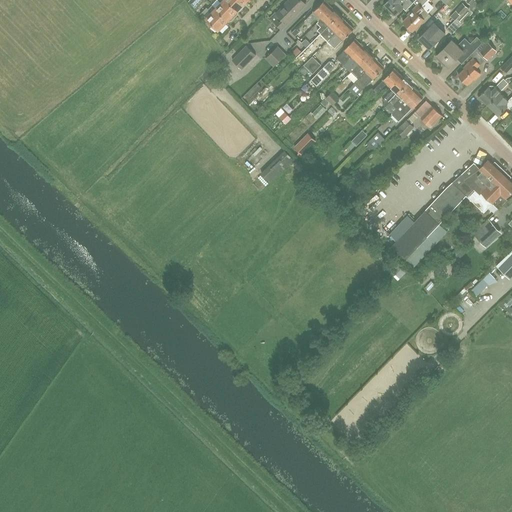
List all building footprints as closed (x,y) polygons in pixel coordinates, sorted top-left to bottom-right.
[(202,0),(201,0),(195,0),(191,4),(195,8),(202,0)] [(233,15),(237,11),(225,0),(217,0),(220,3),(215,9),(227,21),(228,20),(229,21),(231,21),(234,18),(234,16),(233,15)] [(225,0),(237,11),(237,10),(239,12),(244,7),(242,5),(246,1),(244,0),(225,0)] [(276,24),(281,29),(306,5),(301,0),(289,0),(277,13),(275,12),(269,19),(274,25),(276,24)] [(318,21),(332,8),(324,0),(305,19),(309,23),(315,18),(318,21)] [(406,10),(414,2),(415,0),(388,0),(384,4),(395,15),(403,7),(406,10)] [(415,0),(414,2),(414,3),(417,5),(407,15),(409,16),(403,22),(412,31),(428,15),(427,13),(421,7),(424,3),(423,2),(425,0),(428,0),(430,1),(431,0),(415,0)] [(454,20),(446,29),(452,35),(473,13),(467,8),(462,3),(455,11),(456,11),(460,15),(454,20)] [(215,9),(212,5),(208,9),(211,13),(206,19),(218,31),(227,21),(215,9)] [(320,34),(339,15),(332,8),(318,21),(318,22),(316,23),(320,27),(317,30),(320,34)] [(327,41),(346,22),(339,15),(320,34),(327,41)] [(346,22),(327,41),(335,34),(338,37),(331,44),(334,48),(353,29),(346,22)] [(419,38),(430,49),(438,41),(438,40),(445,33),(434,23),(427,30),(419,38)] [(463,51),(452,40),(435,57),(442,64),(443,62),(448,67),(456,59),(462,64),(482,43),(477,37),(463,51)] [(344,65),(362,46),(355,39),(336,58),(344,65)] [(232,48),(237,53),(244,47),(238,41),(232,48)] [(479,52),(487,61),(497,51),(488,43),(479,52)] [(232,60),(242,70),(256,55),(246,45),(232,60)] [(265,58),(273,67),(286,55),(278,46),(265,58)] [(351,72),(369,53),(362,46),(344,65),(347,68),(339,77),(343,80),(351,72)] [(366,71),(376,60),(369,53),(351,72),(358,79),(366,71)] [(506,73),(511,67),(511,56),(501,68),(506,73)] [(312,57),(303,65),(312,74),(321,65),(312,57)] [(475,69),(480,65),(473,58),(463,68),(464,70),(458,76),(467,85),(479,73),(475,69)] [(362,90),(365,86),(367,84),(373,79),(384,68),(376,60),(366,71),(358,79),(355,83),(362,90)] [(324,67),(310,80),(317,86),(330,73),(328,72),(324,67)] [(390,87),(401,76),(394,69),(383,80),(373,90),(372,88),(365,95),(370,100),(386,84),(390,87)] [(390,102),(408,83),(401,76),(390,87),(393,90),(382,100),(384,102),(382,104),(385,107),(390,102)] [(489,86),(488,87),(479,96),(479,97),(478,98),(478,100),(481,103),(483,103),(484,102),(487,105),(500,92),(508,83),(503,79),(495,88),(494,87),(492,86),(490,86),(489,86)] [(261,88),(257,83),(246,94),(250,99),(261,88)] [(391,115),(415,90),(408,83),(390,102),(397,109),(391,114),(391,115)] [(399,122),(404,116),(412,108),(412,109),(423,97),(415,90),(391,115),(399,122)] [(326,98),(333,105),(340,98),(332,91),(326,98)] [(500,92),(487,105),(499,116),(508,107),(505,104),(509,101),(500,92)] [(432,106),(421,118),(431,128),(442,116),(432,106)] [(284,111),(280,117),(288,122),(292,116),(284,111)] [(396,130),(399,133),(397,135),(400,138),(402,136),(404,138),(414,128),(410,123),(417,116),(414,113),(407,120),(406,120),(396,130)] [(367,135),(362,130),(351,141),(356,146),(367,135)] [(378,132),(366,144),(374,151),(385,139),(378,132)] [(308,133),(294,147),(302,155),(316,141),(308,133)] [(286,152),(284,154),(283,153),(268,167),(269,168),(261,175),(269,184),(292,162),(291,162),(293,160),(286,152)] [(397,240),(392,246),(405,259),(438,224),(447,214),(448,215),(466,196),(467,197),(483,213),(492,204),(498,209),(507,200),(505,198),(511,190),(511,183),(501,172),(488,160),(479,169),(474,163),(446,187),(415,221),(397,240)] [(482,242),(497,229),(489,220),(474,233),(482,242)] [(511,253),(499,266),(509,277),(511,274),(511,253)] [(391,259),(385,266),(395,276),(401,269),(391,259)] [(491,272),(473,289),(479,296),(498,278),(491,272)]
